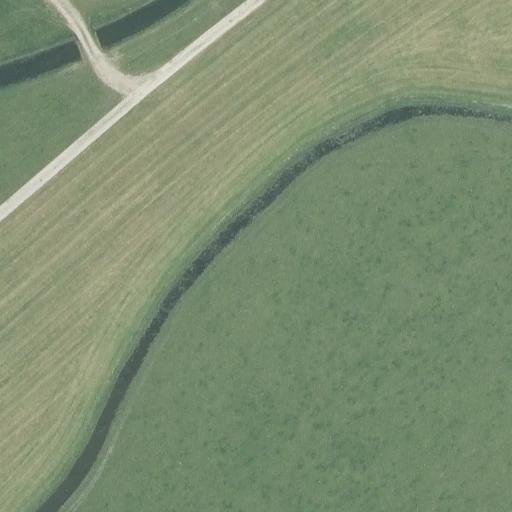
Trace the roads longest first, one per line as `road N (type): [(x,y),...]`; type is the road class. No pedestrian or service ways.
road 1 (track): [(261,0),(0,214)]
road 2 (track): [(133,99),(72,13),(53,0)]
